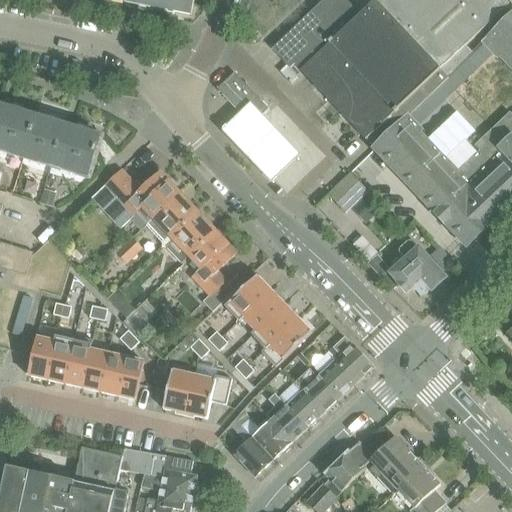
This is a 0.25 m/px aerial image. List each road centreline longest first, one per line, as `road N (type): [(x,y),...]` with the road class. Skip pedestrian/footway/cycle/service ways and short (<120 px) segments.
road 1 (secondary): [(412,362),(167,100)]
road 2 (tertiary): [(259,511),(412,362)]
road 3 (residential): [(208,439),(0,397)]
road 4 (secondary): [(167,100),(102,45),(0,23)]
road 5 (secondary): [(511,472),(412,362)]
road 6 (tertiary): [(412,362),(511,269)]
